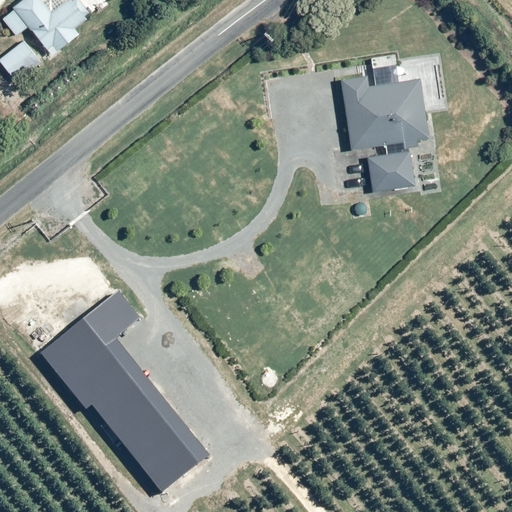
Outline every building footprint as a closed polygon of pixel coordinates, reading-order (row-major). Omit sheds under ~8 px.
[(4,58),(20,81),(48,61),(44,56),(70,38),(74,44),(86,36),(80,28),(97,16),(85,0),(72,0),(59,10),(51,0),(25,0),(4,16),(24,44),(4,58)] [(346,80),(357,150),(407,142),(408,146),(433,142),(424,82),(376,89),(374,76),(346,80)] [(19,112),(0,87),(0,115),(5,122),(19,112)] [(415,152),(371,157),(376,192),(419,187),(415,152)] [(212,283),(200,292),(237,339),(250,328),(245,321),(264,306),(252,290),(230,307),(212,283)] [(52,330),(37,342),(92,413),(99,407),(167,495),(218,455),(123,340),(147,320),(121,289),(60,339),(52,330)]
